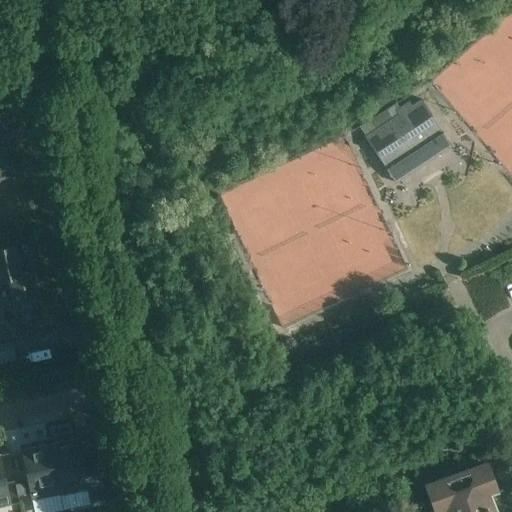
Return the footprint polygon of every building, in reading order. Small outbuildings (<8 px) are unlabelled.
[(382,148),(402,179),(452,146),(443,132),(439,134),(428,118),(432,115),(422,100),(365,137),(375,153),(382,148)] [(0,178),(10,177),(4,150),(0,150),(0,178)] [(22,276),(16,246),(0,249),(0,282),(9,281),(16,312),(38,307),(31,274),(22,276)] [(0,343),(0,364),(17,361),(12,341),(0,343)] [(77,440),(49,446),(59,495),(86,490),(89,502),(104,499),(97,467),(83,469),(77,440)] [(49,446),(20,452),(31,501),(59,495),(49,446)] [(0,457),(0,508),(10,506),(0,457)] [(427,486),(430,494),(436,511),(437,511),(444,510),(445,511),(494,511),(488,494),(495,491),(485,464),(427,486)] [(23,483),(15,485),(17,497),(25,495),(23,483)]
